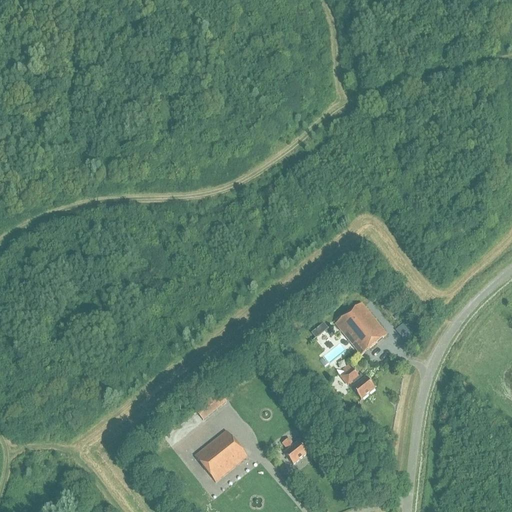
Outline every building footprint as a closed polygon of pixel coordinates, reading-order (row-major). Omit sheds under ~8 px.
[(335,325),(361,357),(387,336),(361,304),(335,325)] [(326,354),(330,361),(343,353),(339,345),(326,354)] [(348,385),(352,382),(355,387),(352,390),(361,401),(375,390),(366,379),(362,382),(349,366),(343,371),(346,375),(342,378),(348,385)] [(196,413),(203,422),(226,403),(218,394),(196,413)] [(195,458),(215,484),(247,458),(226,432),(195,458)] [(284,455),(293,466),(307,455),(298,443),(294,447),(288,439),(282,444),(288,451),(284,455)]
